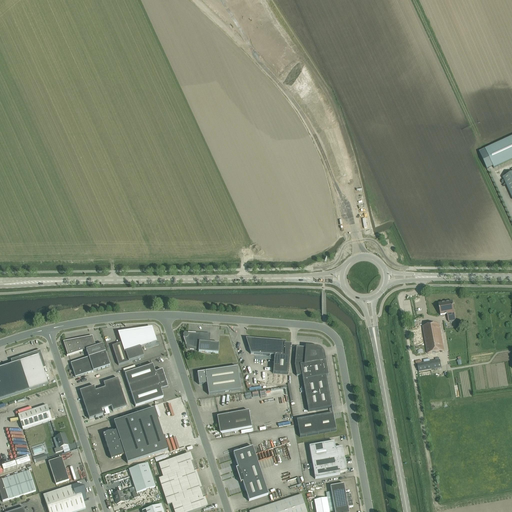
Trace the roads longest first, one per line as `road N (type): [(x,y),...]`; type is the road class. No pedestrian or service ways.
road 1 (unclassified): [(166,314),(331,333),(368,511)]
road 2 (primary): [(0,282),(301,278)]
road 3 (primary): [(240,0),(316,113),(352,216)]
road 4 (unclassified): [(227,511),(166,314)]
road 5 (unclassified): [(106,511),(47,328)]
road 6 (secondary): [(373,333),(405,511)]
road 7 (unclassified): [(47,328),(166,314)]
